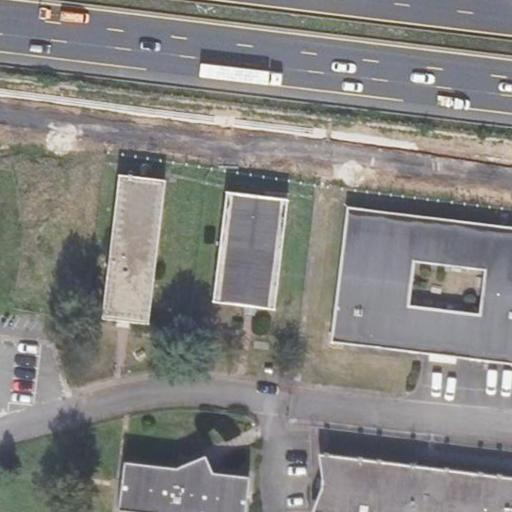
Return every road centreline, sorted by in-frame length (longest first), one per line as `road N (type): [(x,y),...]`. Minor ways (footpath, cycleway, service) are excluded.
road 1 (motorway): [(240,53),(511,122)]
road 2 (motorway): [(240,53),(511,86)]
road 3 (motorway): [(0,24),(240,53)]
